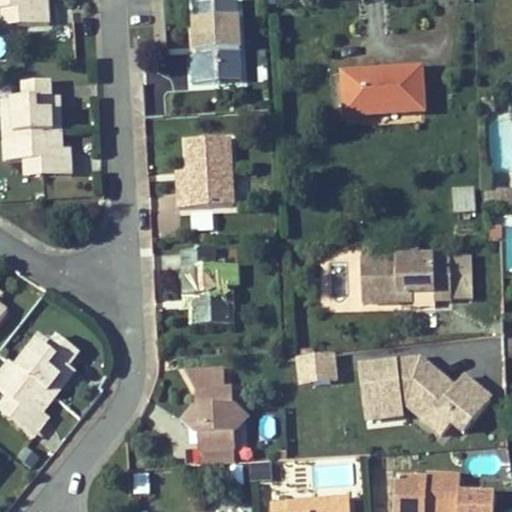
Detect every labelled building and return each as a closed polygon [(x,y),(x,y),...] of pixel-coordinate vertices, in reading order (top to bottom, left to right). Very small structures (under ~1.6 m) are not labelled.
[(39,0),(0,0),(0,11),(3,12),(32,11),(32,2),(40,1),(39,0)] [(48,1),(40,1),(32,2),(32,11),(3,12),(4,28),(49,27),(48,1)] [(194,11),(195,31),(197,53),(191,53),(193,86),(221,84),(220,69),(242,68),(238,2),(199,4),(194,11)] [(242,83),(242,68),(220,69),(221,84),(242,83)] [(425,125),(421,74),(336,78),(339,130),(425,125)] [(13,102),(14,136),(62,132),(61,113),(52,113),(51,100),(51,83),(24,84),(25,101),(13,102)] [(495,99),(480,100),(481,115),(496,114),(495,99)] [(51,100),(52,113),(61,113),(60,100),(51,100)] [(5,136),(14,136),(13,102),(3,102),(5,136)] [(6,164),(26,163),(54,161),(54,153),(63,152),(62,132),(14,136),(5,136),(6,164)] [(234,208),(230,141),(187,142),(189,173),(190,195),(179,195),(180,210),(234,208)] [(71,152),(63,152),(54,153),(54,161),(26,163),(27,180),(72,178),(71,152)] [(179,195),(190,195),(189,173),(178,174),(179,195)] [(456,213),(476,212),(475,192),(454,193),(456,213)] [(511,193),(486,194),(486,211),(511,210),(511,193)] [(192,231),(213,230),(213,211),(192,211),(192,231)] [(80,230),(76,222),(62,227),(65,236),(80,230)] [(182,253),(184,297),(190,297),(191,312),(192,327),(235,325),(234,295),(228,295),(227,288),(226,268),(216,268),(215,252),(182,253)] [(447,304),(445,260),(356,262),(358,307),(393,305),(393,296),(409,296),(430,295),(431,304),(447,304)] [(238,267),(226,268),(227,288),(239,288),(238,267)] [(409,296),(393,296),(393,305),(410,305),(409,296)] [(38,343),(47,350),(58,337),(49,330),(38,343)] [(80,354),(58,337),(47,350),(38,343),(18,369),(55,399),(68,383),(61,378),(69,367),(80,354)] [(333,358),(298,362),(301,387),(336,383),(333,358)] [(32,415),(36,409),(43,414),(55,399),(18,369),(10,363),(9,364),(0,375),(0,390),(9,398),(32,415)] [(359,371),(364,415),(407,411),(441,439),(451,427),(463,437),(490,404),(464,382),(455,393),(420,364),(396,367),(397,374),(387,375),(386,367),(359,371)] [(69,367),(61,378),(68,383),(76,373),(69,367)] [(397,374),(396,367),(386,367),(387,375),(397,374)] [(186,376),(197,393),(198,409),(191,417),(192,431),(199,430),(200,452),(202,468),(236,466),(235,451),(233,435),(239,427),(239,414),(232,408),(231,391),(226,391),(225,374),(186,376)] [(50,419),(43,414),(36,409),(32,415),(9,398),(0,408),(0,412),(33,439),(50,419)] [(407,411),(364,415),(365,424),(403,420),(407,411)] [(133,475),(133,495),(148,495),(148,475),(133,475)] [(459,511),(461,478),(428,476),(428,481),(397,479),(395,511),(459,511)] [(351,511),(351,501),(272,506),(272,511),(351,511)]
